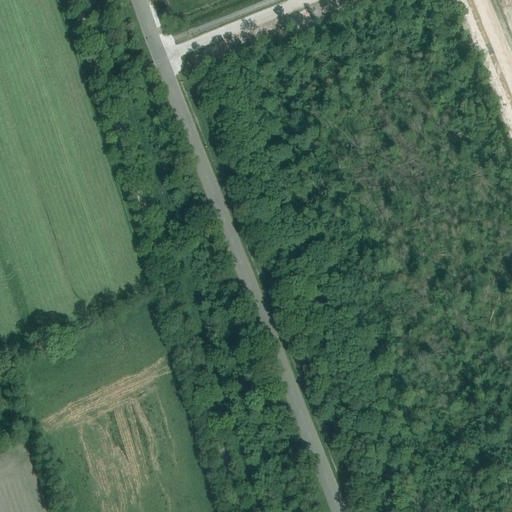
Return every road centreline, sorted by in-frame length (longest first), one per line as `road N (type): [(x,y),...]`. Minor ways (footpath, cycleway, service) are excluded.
road 1 (unclassified): [(341,511),(140,0)]
road 2 (track): [(77,0),(245,511)]
